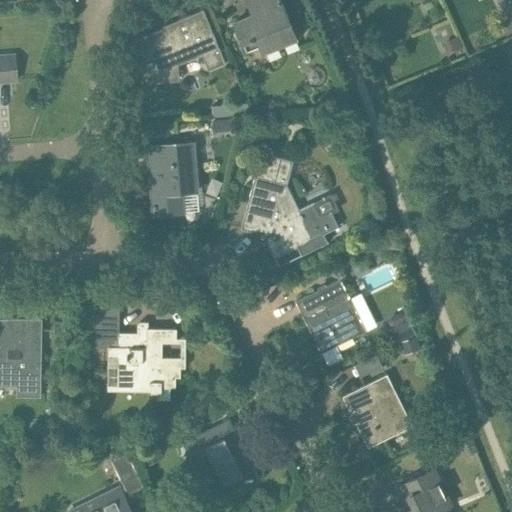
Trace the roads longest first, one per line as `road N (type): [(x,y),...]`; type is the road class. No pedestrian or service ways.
road 1 (unclassified): [(102,259),(196,264),(227,290),(331,509)]
road 2 (residential): [(98,148),(100,1)]
